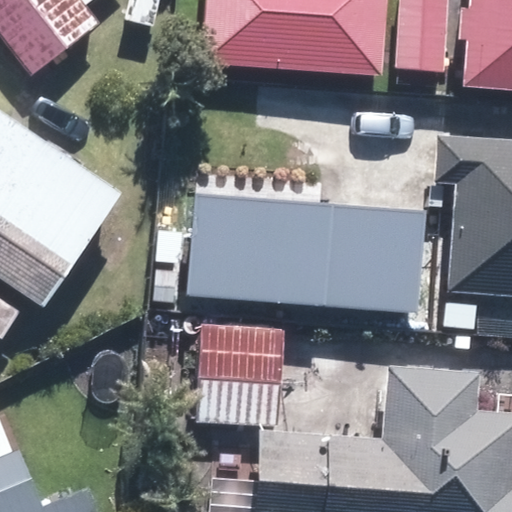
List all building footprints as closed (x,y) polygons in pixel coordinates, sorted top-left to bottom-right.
[(0,0),(0,32),(31,72),(92,24),(78,7),(86,0),(0,0)] [(204,0),(200,60),(374,75),(380,0),(204,0)] [(440,0),(400,0),(397,65),(438,67),(440,0)] [(511,0),(468,0),(462,82),(511,86),(511,0)] [(116,192),(0,114),(0,277),(41,304),(116,192)] [(455,181),(445,289),(511,295),(511,143),(440,137),(436,180),(455,181)] [(195,191),(185,291),(413,312),(422,212),(195,191)] [(260,431),(253,511),(511,511),(511,479),(511,480),(511,470),(511,414),(469,411),(472,376),(385,369),(379,440),(260,431)] [(0,511),(92,511),(82,487),(34,507),(11,453),(0,457),(0,511)]
